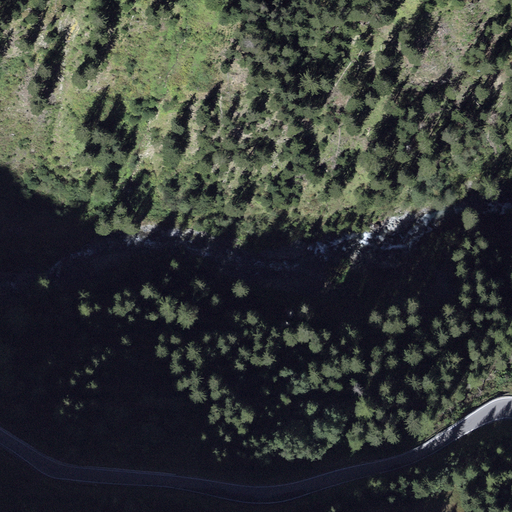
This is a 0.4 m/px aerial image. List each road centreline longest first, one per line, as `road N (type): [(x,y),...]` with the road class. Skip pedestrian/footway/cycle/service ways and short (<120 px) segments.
road 1 (tertiary): [(0,435),(62,470),(264,493),(403,459),(487,410),(511,405)]
road 2 (track): [(0,205),(52,217),(93,204),(297,217),(405,204)]
